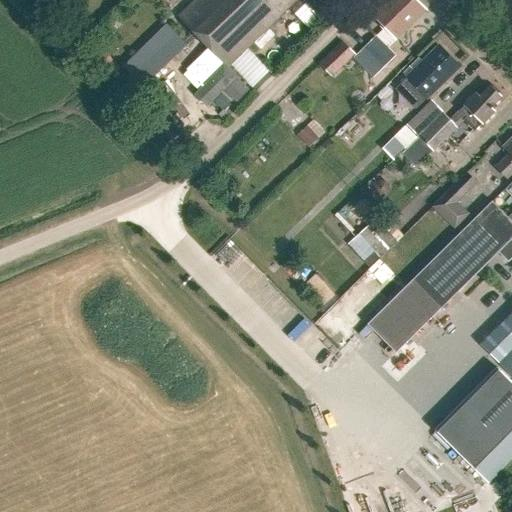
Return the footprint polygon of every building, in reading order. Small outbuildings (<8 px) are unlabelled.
[(195,0),(177,17),(223,65),(226,68),(296,0),(195,0)] [(415,0),(387,0),(371,15),(395,40),(425,10),(415,0)] [(312,25),(321,16),(314,9),(305,18),(312,25)] [(129,62),(150,83),(193,41),(172,20),(129,62)] [(376,61),(387,50),(375,37),(364,48),(376,61)] [(332,77),(355,54),(342,41),(319,64),(332,77)] [(425,99),(459,67),(439,46),(405,79),(425,99)] [(110,80),(121,69),(106,54),(95,64),(110,80)] [(236,103),(249,90),(226,68),(223,65),(194,95),(207,108),(224,91),(236,103)] [(433,153),(457,129),(464,121),(474,131),(481,123),(493,112),(489,108),(499,97),(499,93),(494,88),(489,87),(479,98),(474,93),(449,120),(442,114),(406,150),(419,163),(431,151),(433,153)] [(431,102),(406,127),(416,136),(441,112),(431,102)] [(309,148),(318,139),(306,127),(297,137),(309,148)] [(506,181),(511,175),(511,136),(501,148),(507,155),(494,168),(506,181)] [(394,138),(383,149),(393,159),(404,149),(394,138)] [(458,203),(476,183),(466,174),(446,195),(456,204),(458,203)] [(379,196),(385,196),(389,192),(389,185),(385,181),(379,181),(374,186),(374,192),(379,196)] [(458,203),(456,204),(446,195),(433,207),(455,229),(469,214),(458,203)] [(468,282),(498,253),(496,252),(509,239),(509,238),(511,235),(511,213),(507,218),(491,202),(367,325),(395,354),(468,282)] [(397,241),(376,219),(349,244),(369,266),(397,241)] [(321,309),(334,296),(315,275),(301,288),(321,309)] [(511,350),(497,366),(511,380),(511,350)] [(511,463),(511,395),(495,378),(439,435),(489,487),(511,463)]
